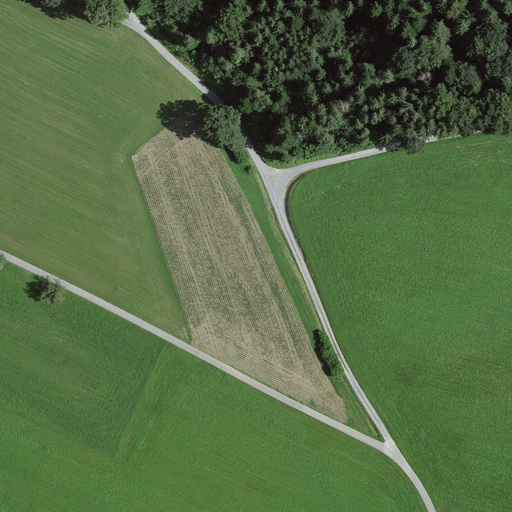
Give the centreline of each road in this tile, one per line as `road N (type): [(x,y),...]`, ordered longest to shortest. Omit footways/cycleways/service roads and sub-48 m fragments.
road 1 (residential): [(403,464),(0,253)]
road 2 (track): [(265,176),(345,366),(403,464)]
road 3 (track): [(67,0),(139,25),(223,109),(265,176)]
road 4 (track): [(265,176),(511,120)]
